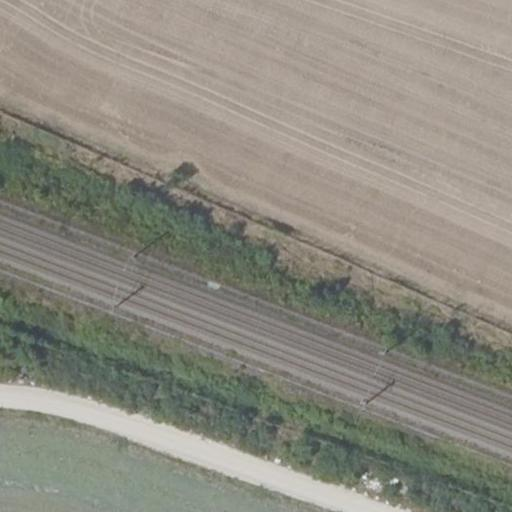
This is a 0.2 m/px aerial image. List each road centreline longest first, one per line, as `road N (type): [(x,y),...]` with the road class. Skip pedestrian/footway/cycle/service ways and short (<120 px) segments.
road 1 (primary): [(149,0),(511,500)]
road 2 (track): [(0,396),(73,406),(366,511)]
